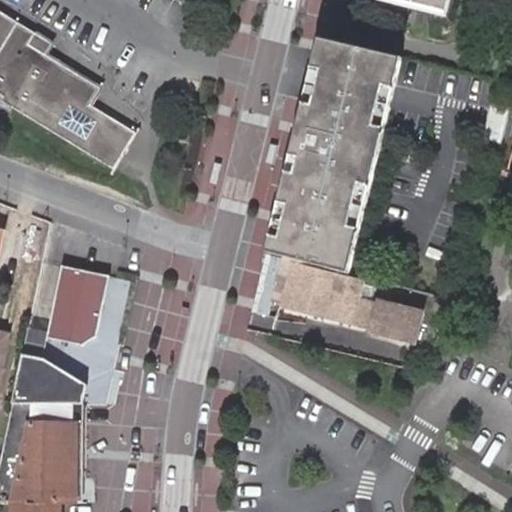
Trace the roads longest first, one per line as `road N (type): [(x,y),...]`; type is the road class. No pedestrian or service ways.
road 1 (secondary): [(223,251),(185,415),(178,511)]
road 2 (secondary): [(284,0),(223,251)]
road 3 (residential): [(223,251),(0,169)]
